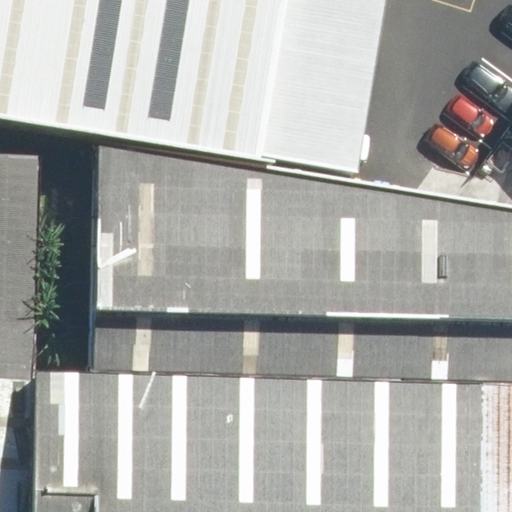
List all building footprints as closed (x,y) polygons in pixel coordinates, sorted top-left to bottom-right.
[(0,0),(0,127),(255,169),(256,158),(282,0),(0,0)] [(348,174),(378,0),(282,0),(256,158),(348,174)] [(0,511),(21,511),(27,368),(36,154),(0,152),(0,511)] [(75,370),(511,387),(511,221),(89,157),(76,325),(75,370)] [(27,368),(21,511),(511,511),(511,387),(75,370),(27,368)]
